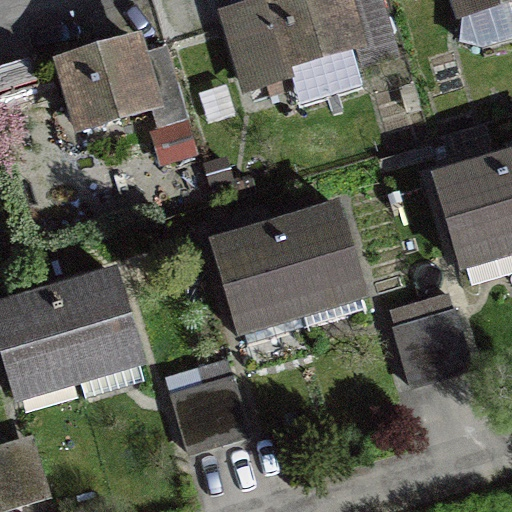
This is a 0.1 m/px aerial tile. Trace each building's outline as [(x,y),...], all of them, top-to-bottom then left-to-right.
[(269,0),(228,12),(250,89),(293,77),(290,67),(390,36),(379,0),(269,0)] [(511,0),(458,0),(463,15),(511,0)] [(141,58),(136,40),(62,62),(82,128),(154,107),(159,126),(189,117),(169,50),(141,58)] [(511,205),(511,158),(499,162),(511,205)] [(511,266),(511,205),(499,162),(438,180),(470,279),(511,266)] [(306,327),(365,309),(338,210),(277,228),(306,327)] [(306,327),(277,228),(216,246),(247,345),(306,327)] [(77,369),(137,351),(115,276),(54,294),(77,369)] [(0,334),(16,387),(77,369),(54,294),(0,310),(0,334)] [(472,369),(449,294),(420,303),(443,378),(472,369)] [(412,387),(443,378),(420,303),(391,311),(412,387)] [(221,445),(250,436),(233,378),(203,387),(221,445)] [(190,454),(221,445),(203,387),(173,396),(190,454)] [(0,510),(29,502),(12,445),(0,447),(0,510)]
